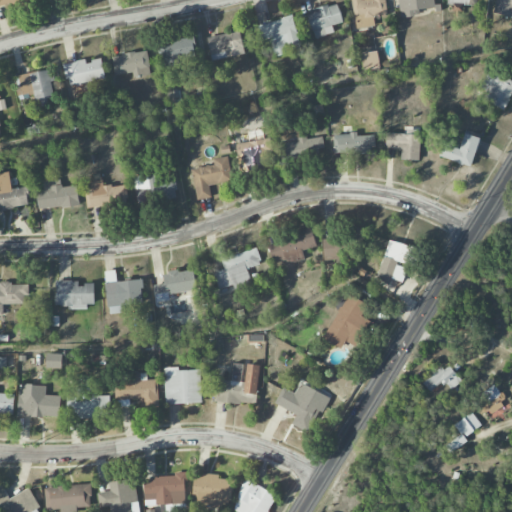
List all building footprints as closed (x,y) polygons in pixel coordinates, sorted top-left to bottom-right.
[(351,0),(355,29),(374,26),(373,16),(387,14),(385,0),(351,0)] [(397,0),(399,15),(435,12),(433,0),(397,0)] [(342,22),(338,3),(307,11),(314,38),(334,33),(332,25),(342,22)] [(261,44),(271,41),(275,56),(288,53),(287,51),(300,48),(293,16),(256,25),(261,44)] [(244,54),(240,31),(207,37),(211,60),(244,54)] [(170,40),(170,41),(158,42),(160,67),(182,65),(181,58),(195,56),(193,37),(170,40)] [(133,73),(133,77),(151,75),(147,51),(111,56),(114,76),(133,73)] [(379,67),(377,51),(361,53),(363,69),(379,67)] [(105,79),(102,58),(64,64),(67,85),(105,79)] [(511,94),(511,81),(491,68),(477,91),(503,108),(511,94)] [(19,95),(34,92),(35,104),(54,101),(51,82),(54,81),(52,69),(16,75),(19,95)] [(289,133),(290,139),(281,141),(286,160),(325,151),(322,136),(307,139),(305,130),(289,133)] [(419,160),(421,135),(412,134),(412,133),(386,132),(385,148),(401,149),(401,159),(419,160)] [(333,134),(334,154),(375,152),(374,135),(358,136),(357,133),(333,134)] [(470,167),(480,138),(465,133),(461,145),(445,140),(439,156),(470,167)] [(252,167),(273,166),(272,140),(236,142),(237,158),(252,157),(252,167)] [(213,159),(214,164),(191,169),(197,200),(211,197),(209,185),(232,181),(228,156),(213,159)] [(0,209),(29,205),(26,187),(11,189),(9,172),(0,173),(0,209)] [(133,176),(137,205),(178,199),(175,179),(156,181),(155,173),(133,176)] [(77,185),(61,187),(60,179),(42,182),(43,190),(36,191),(38,211),(80,205),(77,185)] [(84,190),(87,208),(128,202),(125,184),(103,187),(102,180),(89,182),(90,189),(84,190)] [(323,239),(323,260),(361,258),(360,227),(347,228),(347,238),(323,239)] [(304,257),(302,251),(316,247),(312,230),(267,241),(273,265),(304,257)] [(390,283),(390,279),(402,282),(406,266),(409,266),(414,247),(387,240),(377,280),(390,283)] [(221,258),(224,269),(212,272),(218,295),(252,285),(247,268),(261,264),(257,248),(221,258)] [(196,290),(193,269),(163,273),(164,283),(154,285),(157,302),(169,300),(168,294),(196,290)] [(94,304),(94,282),(56,282),(56,308),(87,308),(87,304),(94,304)] [(0,315),(4,315),(4,304),(24,304),(24,296),(29,296),(29,283),(0,283),(0,315)] [(323,339),(341,349),(345,341),(353,345),(366,320),(360,317),(368,304),(348,294),(323,339)] [(62,369),(62,354),(47,354),(46,368),(62,369)] [(214,402),(257,404),(259,365),(245,364),(233,363),(232,380),(215,379),(214,402)] [(463,383),(448,363),(423,382),(430,391),(443,382),(451,393),(463,383)] [(200,368),(164,369),(165,404),(201,403),(200,368)] [(157,379),(147,380),(146,375),(116,376),(117,399),(141,398),(142,408),(158,407),(157,379)] [(282,387),(274,404),(296,414),(291,425),(310,433),(327,396),(300,383),(295,393),(282,387)] [(59,395),(45,395),(46,385),(18,384),(18,416),(59,417),(59,395)] [(478,394),(484,404),(500,396),(495,385),(478,394)] [(110,417),(109,394),(91,395),(90,388),(67,389),(68,418),(110,417)] [(0,415),(13,415),(14,394),(0,393),(0,415)] [(460,435),(445,445),(450,453),(467,441),(464,437),(481,426),(472,412),(453,425),(460,435)] [(209,507),(231,508),(232,479),(219,479),(219,474),(194,473),(193,506),(209,506),(209,507)] [(187,503),(185,475),(144,477),(145,505),(187,503)] [(138,511),(135,478),(109,482),(110,491),(98,492),(100,508),(110,506),(110,511),(138,511)] [(267,511),(277,497),(248,479),(231,507),(239,511),(267,511)] [(91,484),(44,486),(45,509),(60,509),(60,511),(76,511),(76,508),(93,506),(91,484)] [(39,507),(29,488),(10,499),(2,486),(0,487),(0,508),(2,511),(34,511),(34,510),(39,507)]
